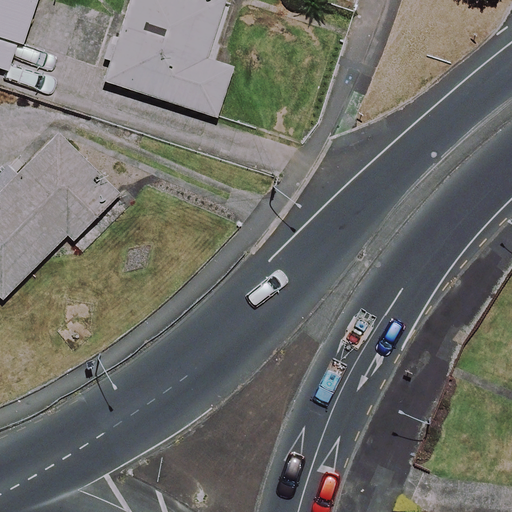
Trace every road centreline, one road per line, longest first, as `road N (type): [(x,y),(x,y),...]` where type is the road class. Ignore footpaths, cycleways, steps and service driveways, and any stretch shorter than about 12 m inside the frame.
road 1 (primary): [(0,490),(187,374),(330,229),(511,72)]
road 2 (primary): [(511,148),(446,213),(381,298),(306,452),(287,511)]
